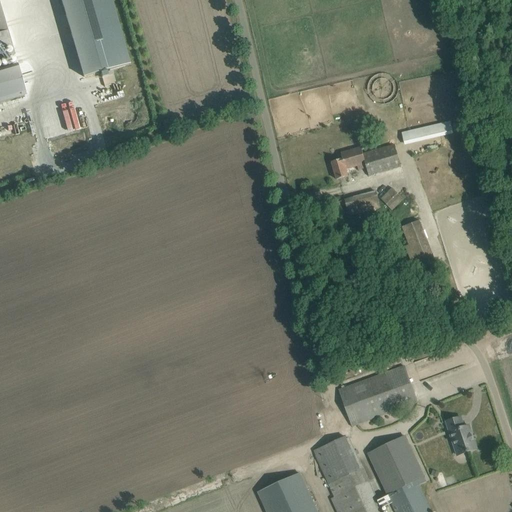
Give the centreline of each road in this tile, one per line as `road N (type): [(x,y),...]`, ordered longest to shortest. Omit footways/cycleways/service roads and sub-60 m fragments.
road 1 (unclassified): [(511,446),(470,342),(434,326),(338,311),(312,295),(238,0)]
road 2 (track): [(151,511),(342,434),(312,295)]
